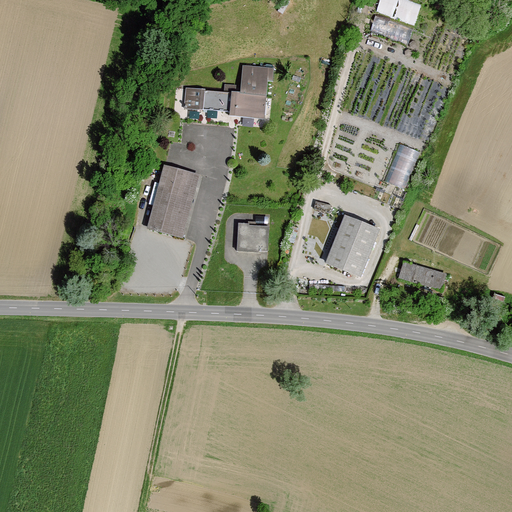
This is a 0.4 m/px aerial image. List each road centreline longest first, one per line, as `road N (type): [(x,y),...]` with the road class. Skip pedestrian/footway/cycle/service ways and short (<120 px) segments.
road 1 (tertiary): [(0,308),(285,316),(511,355)]
road 2 (track): [(372,326),(405,205),(343,178),(324,158),(366,0)]
road 3 (track): [(440,0),(460,29),(462,49),(406,212)]
